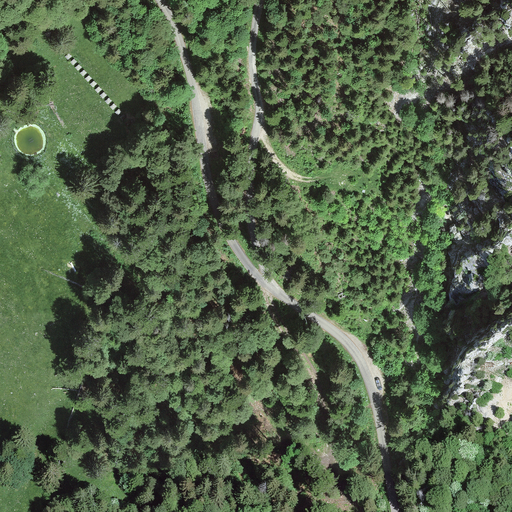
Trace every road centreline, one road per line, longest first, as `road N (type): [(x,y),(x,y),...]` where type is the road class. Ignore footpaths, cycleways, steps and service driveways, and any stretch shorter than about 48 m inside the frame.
road 1 (unclassified): [(160,0),(188,67),(219,214),(242,260),(275,289)]
road 2 (unclassified): [(275,289),(249,210),(260,0)]
road 3 (unclassified): [(396,511),(364,367),(349,345),(275,289)]
